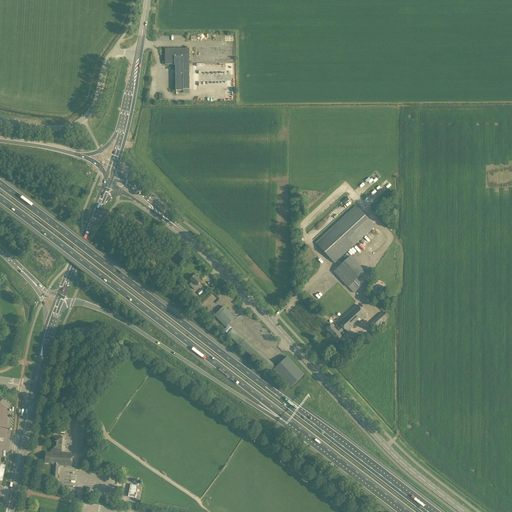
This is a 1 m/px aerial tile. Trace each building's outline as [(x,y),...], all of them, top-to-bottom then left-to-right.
[(189,89),(188,49),(164,49),(165,65),(174,65),(174,66),(175,66),(175,90),(183,90),(183,89),(189,89)] [(384,190),(390,187),(387,182),(381,186),(384,190)] [(326,242),(319,248),(328,258),(331,255),(334,259),(340,253),(337,250),(334,252),(326,242)] [(345,256),(339,262),(348,272),(355,267),(345,256)] [(355,267),(348,272),(358,283),(364,277),(355,267)] [(194,275),(190,279),(192,282),(189,285),(194,290),(197,287),(196,286),(200,282),(197,278),(199,277),(199,276),(197,274),(196,274),(194,275)] [(198,297),(192,291),(187,295),(193,301),(198,297)] [(226,326),(235,317),(224,305),(214,315),(226,326)] [(331,325),(327,329),(332,335),(336,331),(337,333),(345,325),(344,324),(348,320),(354,326),(366,315),(358,305),(338,323),(340,325),(336,330),(331,325)] [(381,313),(371,323),(376,328),(388,317),(386,314),(384,315),(381,313)] [(338,341),(342,337),(343,336),(343,337),(347,333),(346,333),(347,332),(354,326),(348,320),(344,324),(345,325),(337,333),(336,331),(332,335),(338,341)] [(270,371),(276,365),(229,324),(223,331),(270,371)] [(290,388),(305,374),(288,356),(273,369),(290,388)] [(58,466),(72,467),(73,453),(60,452),(62,437),(52,436),(50,453),(46,452),(45,463),(52,464),(52,465),(53,465),(52,481),(57,482),(58,466)] [(135,498),(138,486),(130,485),(128,497),(135,498)]
